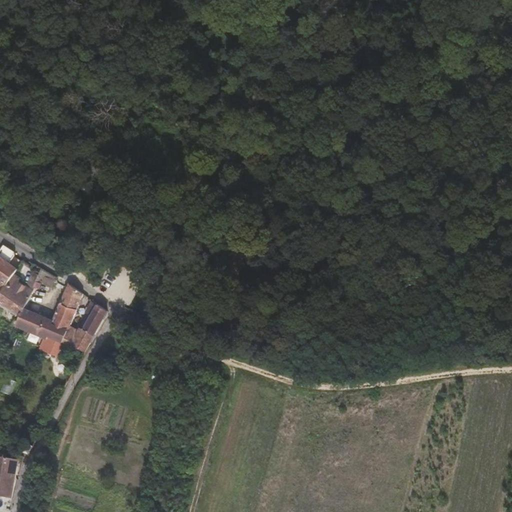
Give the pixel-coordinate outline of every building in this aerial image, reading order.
[(0,278),(10,263),(5,259),(11,249),(5,245),(0,252),(0,278)] [(98,272),(102,265),(101,262),(98,260),(93,269),(98,272)] [(0,278),(0,280),(6,285),(14,273),(18,268),(10,263),(0,278)] [(48,283),(53,274),(52,274),(42,268),(39,274),(38,278),(48,283)] [(33,272),(27,286),(33,290),(34,286),(36,281),(38,278),(39,274),(33,272)] [(33,290),(27,286),(18,280),(19,277),(14,273),(6,285),(0,297),(0,300),(22,315),(33,290)] [(78,310),(84,294),(79,290),(70,284),(62,303),(78,310)] [(20,319),(26,308),(34,291),(33,290),(22,315),(20,319)] [(86,312),(92,316),(103,321),(108,312),(93,301),(86,312)] [(78,310),(62,303),(55,320),(54,320),(53,324),(69,330),(71,326),(78,310)] [(34,311),(26,308),(20,319),(17,326),(24,330),(25,330),(34,311)] [(48,348),(47,351),(57,356),(64,342),(69,330),(53,324),(54,320),(34,311),(25,330),(32,332),(47,339),(49,337),(53,339),(48,348)] [(81,330),(73,345),(87,352),(96,336),(95,336),(103,321),(92,316),(84,329),(82,328),(81,330)] [(242,325),(240,325),(239,334),(235,336),(233,338),(232,341),(232,345),(233,348),(235,350),(238,352),(241,353),(244,353),(246,351),(249,349),(250,347),(251,343),(251,340),(246,334),(245,326),(242,325)] [(64,342),(71,344),(73,345),(81,330),(71,326),(69,330),(64,342)] [(44,346),(48,348),(53,339),(49,337),(47,339),(44,346)] [(21,440),(15,437),(10,445),(17,448),(21,440)] [(17,459),(5,457),(0,486),(0,495),(11,498),(17,459)]
